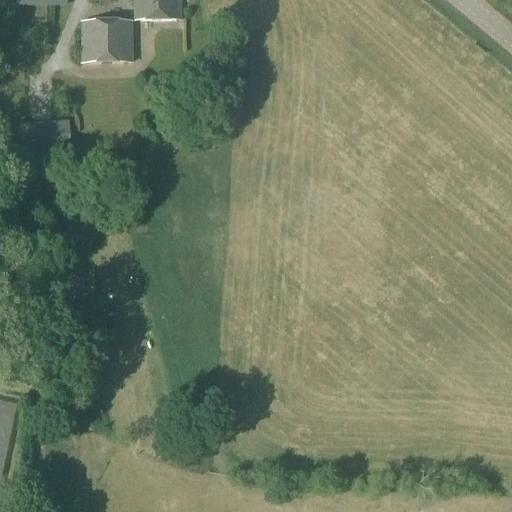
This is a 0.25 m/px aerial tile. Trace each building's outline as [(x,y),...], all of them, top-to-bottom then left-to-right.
[(15,0),(16,8),(66,8),(66,0),(15,0)] [(179,0),(134,0),(134,23),(145,23),(168,23),(179,23),(179,0)] [(128,24),(80,25),(80,67),(129,66),(128,24)] [(23,169),(71,165),(68,124),(19,128),(23,169)] [(85,176),(119,177),(118,160),(85,161),(85,176)] [(0,409),(0,458),(10,411),(0,409)]
